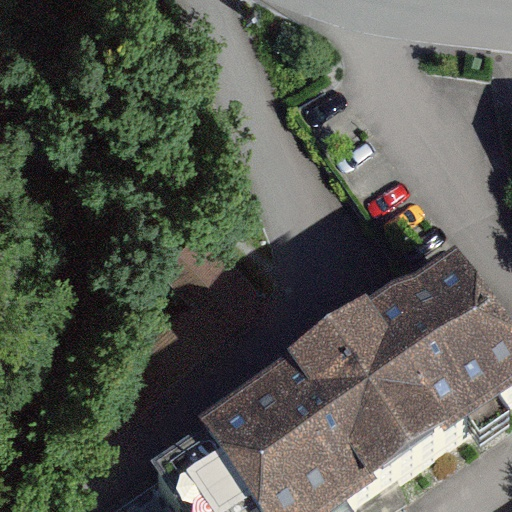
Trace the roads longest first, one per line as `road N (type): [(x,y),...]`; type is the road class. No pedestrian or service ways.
road 1 (track): [(57,511),(255,366),(272,315),(187,152),(25,0)]
road 2 (unknown): [(290,0),(511,268)]
road 3 (residential): [(384,0),(511,20)]
